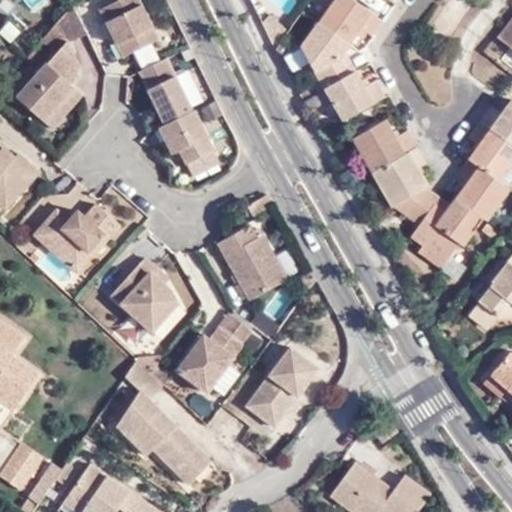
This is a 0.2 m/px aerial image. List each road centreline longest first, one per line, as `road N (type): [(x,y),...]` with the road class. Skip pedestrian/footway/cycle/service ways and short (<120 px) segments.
road 1 (tertiary): [(186,0),(273,171),(476,511)]
road 2 (tertiary): [(511,492),(410,353),(219,0)]
